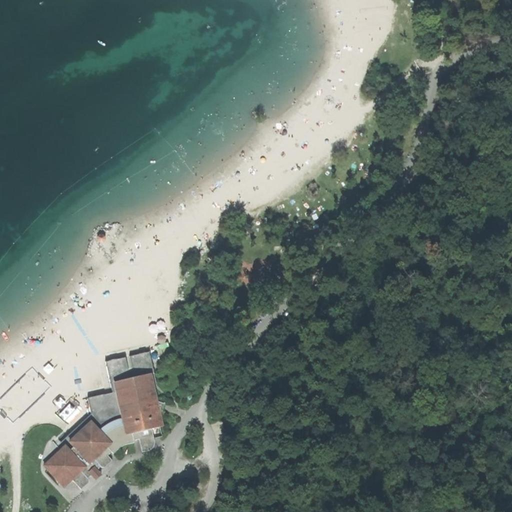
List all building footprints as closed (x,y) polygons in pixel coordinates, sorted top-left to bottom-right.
[(150,352),(145,353),(150,376),(155,374),(150,352)] [(134,440),(139,439),(142,452),(148,451),(152,449),(154,444),(154,439),(152,429),(163,427),(159,410),(161,410),(162,412),(165,403),(163,403),(157,402),(150,376),(145,353),(129,356),(132,368),(130,369),(129,369),(126,357),(110,361),(114,379),(117,392),(112,393),(113,397),(106,399),(104,394),(88,398),(91,414),(84,420),(86,424),(73,436),(69,435),(61,441),(59,439),(54,443),(61,450),(48,462),(51,466),(48,470),(61,483),(64,480),(68,483),(72,480),(81,489),(90,481),(88,479),(92,475),(90,472),(95,468),(97,470),(101,467),(102,468),(106,467),(112,461),(108,456),(112,453),(114,454),(122,446),(134,443),(134,440)] [(112,392),(104,394),(106,399),(113,397),(112,393),(117,392),(114,379),(110,361),(105,362),(112,392)] [(84,420),(69,435),(73,436),(86,424),(84,420)] [(101,475),(97,470),(95,468),(90,472),(92,475),(97,479),(101,475)]
